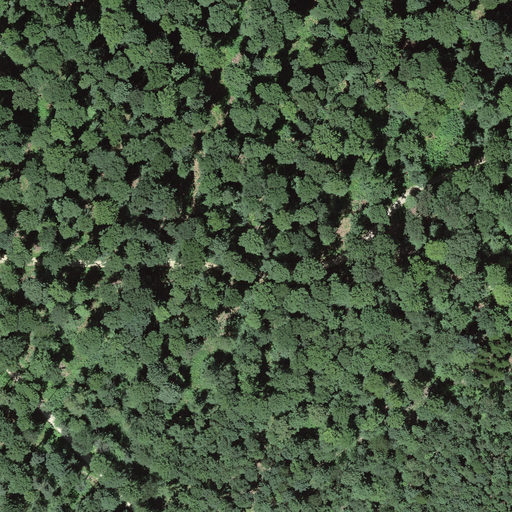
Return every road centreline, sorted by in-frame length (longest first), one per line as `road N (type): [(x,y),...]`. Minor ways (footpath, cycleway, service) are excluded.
road 1 (track): [(511,139),(413,191),(351,256),(314,266),(276,272),(0,255)]
road 2 (track): [(511,382),(446,379),(250,511)]
road 3 (track): [(0,356),(142,511)]
road 4 (track): [(511,299),(417,249),(351,256)]
